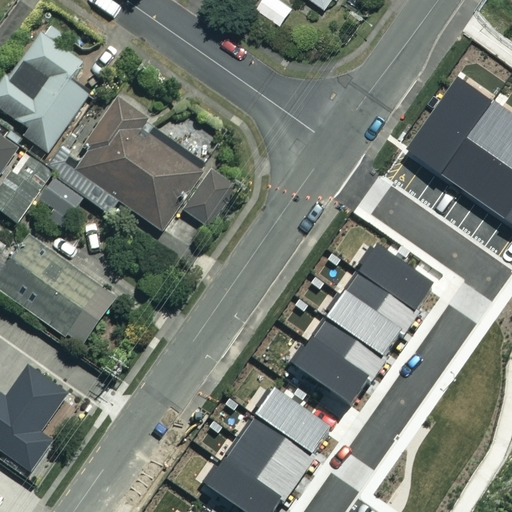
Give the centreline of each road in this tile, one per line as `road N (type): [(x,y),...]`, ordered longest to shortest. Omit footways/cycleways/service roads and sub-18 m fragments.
road 1 (residential): [(331,143),(73,511)]
road 2 (residential): [(129,0),(331,143)]
road 3 (residential): [(437,0),(331,143)]
